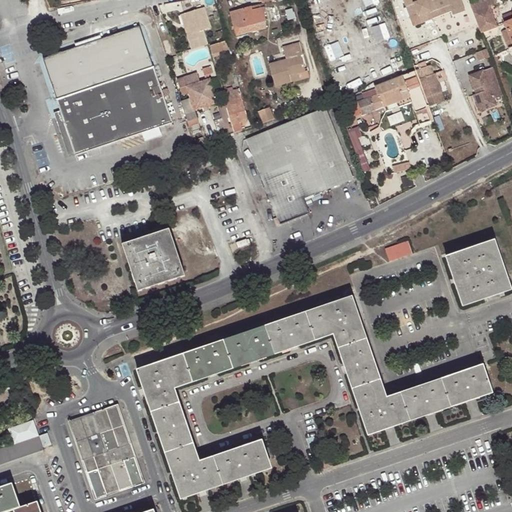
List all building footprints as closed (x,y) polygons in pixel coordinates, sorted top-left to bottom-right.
[(433,20),(425,0),(403,0),(406,6),(413,3),(417,14),(409,16),(413,27),(433,20)] [(425,0),(431,14),(448,8),(450,14),(451,18),(464,14),(458,0),(425,0)] [(480,0),(469,4),(472,12),(488,6),(497,2),(496,0),(480,0)] [(259,8),(258,4),(230,11),(234,29),(264,21),(261,8),(259,8)] [(472,12),(479,33),(496,26),(488,6),(472,12)] [(189,41),(192,49),(208,45),(203,30),(210,28),(203,7),(183,14),(192,40),(189,41)] [(450,14),(448,8),(431,14),(433,20),(450,14)] [(181,15),(189,41),(192,40),(183,14),(181,15)] [(511,15),(511,16),(511,18),(503,23),(511,43),(511,15)] [(44,61),(56,96),(151,64),(139,29),(44,61)] [(225,41),(211,45),(214,53),(227,49),(225,41)] [(269,65),(277,88),(292,82),(290,76),(305,71),(301,56),(304,55),(300,42),(283,47),(287,59),(269,65)] [(413,63),(398,70),(400,76),(373,85),(374,89),(361,94),(363,100),(357,102),(357,101),(347,105),(349,113),(347,114),(348,118),(353,116),(352,113),(357,111),(359,116),(383,107),(384,112),(409,102),(413,113),(428,108),(418,79),(415,71),(413,63)] [(151,64),(56,96),(74,154),(171,122),(151,64)] [(202,69),(205,80),(209,79),(209,73),(212,73),(211,67),(202,69)] [(416,71),(429,108),(439,104),(439,103),(436,94),(441,93),(434,74),(433,75),(430,76),(427,67),(416,71)] [(290,76),(292,82),(308,78),(305,71),(290,76)] [(483,71),(469,76),(474,89),(477,88),(479,93),(476,94),(473,95),(479,111),(495,105),(493,99),(503,96),(497,80),(488,84),(483,71)] [(180,100),(187,121),(196,118),(194,109),(202,107),(207,106),(212,104),(216,103),(214,94),(209,79),(205,80),(186,85),(189,97),(180,100)] [(246,120),(239,88),(224,91),(227,105),(226,105),(233,131),(241,129),(240,122),(246,120)] [(264,122),(275,118),(271,106),(260,110),(260,111),(264,122)] [(325,109),(246,139),(278,225),(308,213),(303,198),(352,180),(325,109)] [(360,126),(352,129),(362,172),(370,170),(362,136),(363,136),(360,126)] [(147,177),(150,187),(158,185),(155,174),(147,177)] [(122,244),(124,252),(127,252),(130,261),(127,262),(131,273),(134,272),(137,281),(134,282),(138,291),(185,276),(181,267),(179,267),(176,258),(178,257),(174,246),(172,247),(169,237),(171,237),(169,229),(122,244)] [(391,261),(414,252),(409,239),(386,248),(391,261)] [(494,241),(446,257),(462,306),(488,297),(510,290),(494,241)] [(350,297),(302,314),(312,340),(333,333),(340,351),(366,342),(358,319),(350,297)] [(302,314),(261,328),(270,354),(291,347),(312,340),(302,314)] [(261,328),(219,342),(229,369),(249,362),(270,354),(261,328)] [(219,342),(179,356),(188,382),(210,375),(229,369),(219,342)] [(366,342),(340,351),(347,372),(354,392),(380,384),(366,342)] [(151,415),(178,406),(172,388),(188,382),(179,356),(135,370),(143,393),(151,415)] [(482,366),(439,380),(449,407),(470,400),(491,393),(482,366)] [(439,380),(398,394),(408,421),(428,414),(449,407),(439,380)] [(380,384),(354,392),(368,435),(387,428),(408,421),(398,394),(385,399),(380,384)] [(144,482),(117,406),(70,423),(96,498),(144,482)] [(178,406),(151,415),(165,456),(192,447),(185,424),(178,406)] [(0,464),(43,449),(39,436),(0,449),(0,464)] [(240,479),(270,469),(261,441),(210,458),(219,486),(240,479)] [(219,486),(210,458),(198,462),(192,447),(165,456),(180,499),(198,493),(219,486)] [(12,484),(0,487),(0,511),(6,511),(13,510),(21,508),(12,484)] [(40,511),(37,502),(21,508),(13,510),(13,511),(40,511)]
